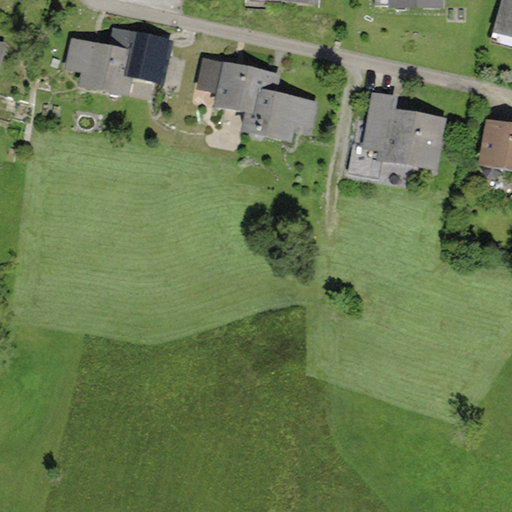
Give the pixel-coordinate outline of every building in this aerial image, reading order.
[(321,0),(248,0),(248,3),(320,9),(321,0)] [(389,0),(389,15),(445,15),(445,0),(389,0)] [(511,0),(504,0),(494,39),(511,44),(511,0)] [(135,35),(126,76),(164,84),(172,42),(135,35)] [(120,97),(131,53),(90,43),(79,87),(120,97)] [(220,110),(256,117),(264,74),(228,67),(220,110)] [(298,99),(261,92),(252,138),(290,145),(298,99)] [(445,121),(374,107),(364,156),(436,170),(445,121)] [(511,128),(488,124),(482,155),(511,160),(511,128)]
